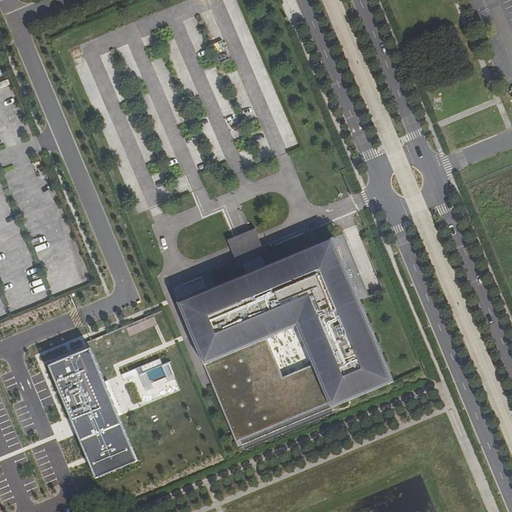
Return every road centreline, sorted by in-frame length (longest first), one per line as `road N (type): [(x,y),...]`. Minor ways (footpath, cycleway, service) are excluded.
road 1 (unclassified): [(84,316),(127,297),(16,18),(61,0)]
road 2 (tertiary): [(389,203),(511,501)]
road 3 (tertiary): [(303,0),(378,179)]
road 4 (tertiary): [(511,364),(436,186)]
road 5 (tertiary): [(422,156),(357,0)]
